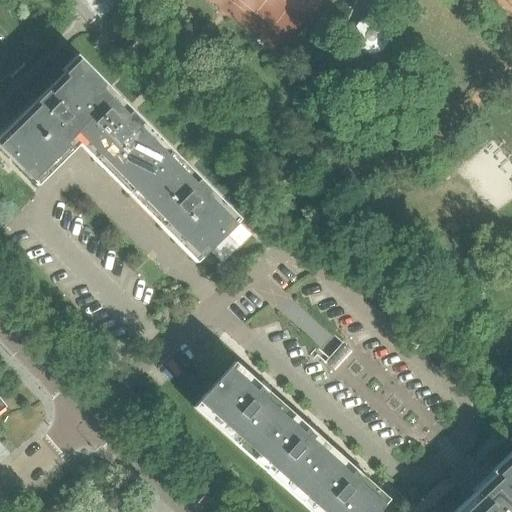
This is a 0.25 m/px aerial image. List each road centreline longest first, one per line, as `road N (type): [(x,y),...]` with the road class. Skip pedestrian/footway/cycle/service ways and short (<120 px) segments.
road 1 (residential): [(91,420),(324,221)]
road 2 (residential): [(194,511),(91,420)]
road 3 (residential): [(91,420),(0,323)]
